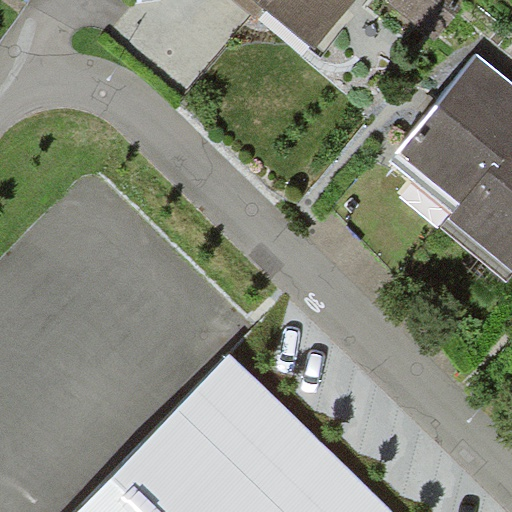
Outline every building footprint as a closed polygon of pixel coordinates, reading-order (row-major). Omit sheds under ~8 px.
[(251,0),(317,54),(365,0),(251,0)] [(398,0),(437,34),(466,0),(398,0)] [(401,161),(462,208),(492,169),(498,174),(511,155),(511,87),(479,62),(447,102),(401,161)] [(511,155),(498,174),(492,169),(462,208),(445,230),(511,280),(511,155)] [(407,511),(228,339),(60,511),(407,511)]
